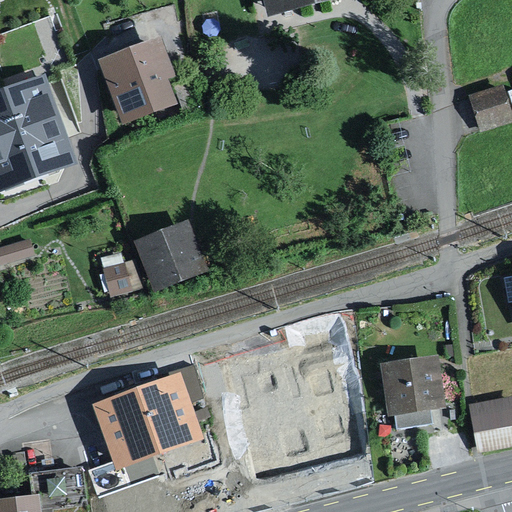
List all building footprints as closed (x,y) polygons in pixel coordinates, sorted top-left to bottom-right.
[(322,8),(320,0),(269,0),(271,10),(309,1),(312,10),(322,8)] [(131,104),(134,113),(167,100),(158,78),(167,74),(158,49),(108,67),(122,107),(131,104)] [(0,99),(0,183),(0,184),(73,159),(47,83),(0,99)] [(472,98),(482,129),(510,120),(500,88),(472,98)] [(142,248),(156,285),(197,270),(183,233),(142,248)] [(0,250),(0,255),(3,264),(33,255),(29,241),(0,250)] [(102,267),(127,260),(123,247),(99,253),(102,267)] [(114,294),(128,289),(126,281),(136,278),(132,263),(107,270),(114,294)] [(433,424),(430,404),(438,403),(433,364),(388,371),(396,430),(433,424)] [(261,446),(264,454),(332,429),(325,409),(304,417),(295,396),(262,408),(249,373),(221,384),(242,453),(261,446)] [(194,436),(176,386),(103,412),(121,462),(194,436)] [(511,402),(477,408),(482,445),(511,439),(511,418),(511,415),(511,402)] [(85,511),(80,471),(32,477),(35,501),(0,505),(0,511),(85,511)]
